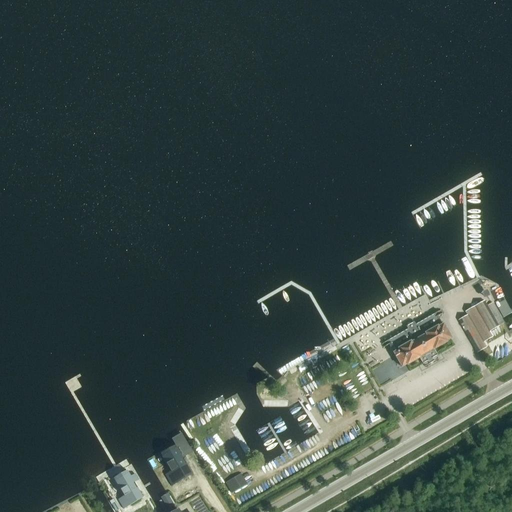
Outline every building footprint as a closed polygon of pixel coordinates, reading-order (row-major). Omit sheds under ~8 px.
[(484,301),(475,307),(489,332),(499,327),(484,301)] [(466,312),(468,316),(483,343),(492,337),(489,332),(475,307),(466,312)] [(408,330),(382,344),(384,348),(389,345),(394,353),(393,353),(401,368),(407,365),(407,366),(419,359),(422,364),(424,367),(425,367),(438,359),(439,358),(437,355),(437,356),(434,350),(446,343),(446,342),(451,339),(438,317),(443,314),(441,311),(415,325),(412,320),(405,325),(408,330)] [(486,348),(483,343),(468,316),(459,321),(477,353),(486,348)] [(178,450),(163,459),(172,474),(166,477),(172,489),(193,477),(178,450)] [(129,474),(115,482),(124,497),(118,500),(123,510),(143,498),(129,474)] [(226,483),(232,494),(247,486),(241,475),(226,483)]
